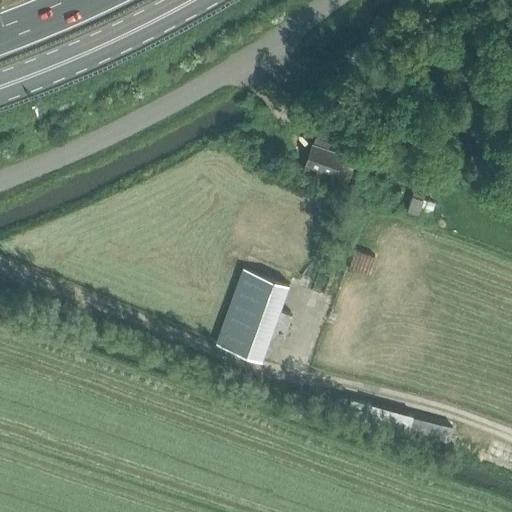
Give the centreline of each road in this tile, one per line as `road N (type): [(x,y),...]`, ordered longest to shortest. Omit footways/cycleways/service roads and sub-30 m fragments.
road 1 (unclassified): [(0,182),(204,88),(336,0)]
road 2 (primary): [(0,88),(193,0)]
road 3 (track): [(511,435),(307,378)]
